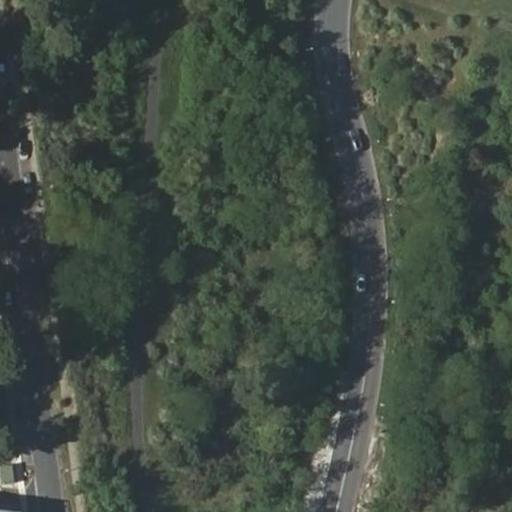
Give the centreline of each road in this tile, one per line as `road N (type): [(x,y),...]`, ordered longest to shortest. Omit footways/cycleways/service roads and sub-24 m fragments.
road 1 (tertiary): [(338,0),(333,73),(372,248),(366,394),(339,511)]
road 2 (residential): [(0,160),(63,502)]
